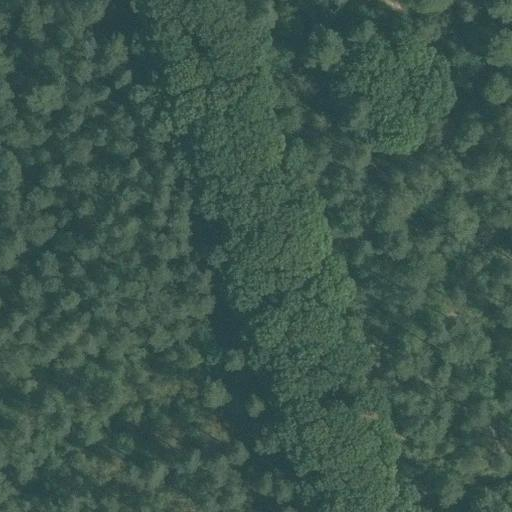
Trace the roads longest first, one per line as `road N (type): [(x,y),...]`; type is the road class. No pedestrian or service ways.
road 1 (track): [(358,511),(175,0)]
road 2 (track): [(511,471),(408,498),(352,498)]
